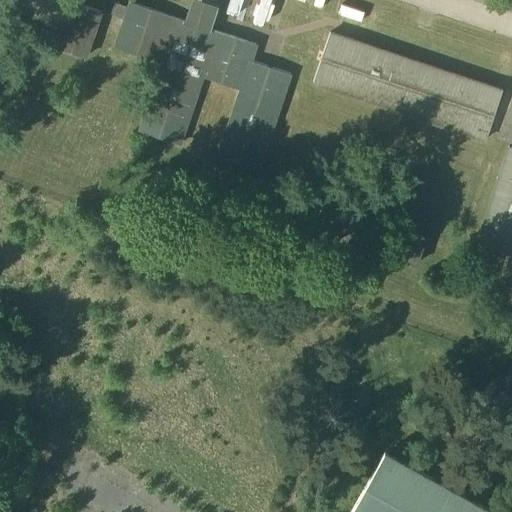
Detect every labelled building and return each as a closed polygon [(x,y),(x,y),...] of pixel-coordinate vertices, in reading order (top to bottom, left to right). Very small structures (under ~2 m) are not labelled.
[(111,0),(108,0),(93,57),(107,61),(111,47),(112,47),(124,3),(111,0)] [(229,0),(228,10),(244,13),(246,0),(229,0)] [(101,12),(71,2),(56,47),(86,58),(101,12)] [(256,44),(129,3),(114,48),(161,63),(139,132),(179,145),(201,76),(239,89),(248,61),(250,61),(256,44)] [(501,91),(329,33),(313,83),(485,141),(501,91)] [(239,89),(216,157),(258,171),(290,75),(250,61),(248,61),(239,89)] [(511,149),(508,148),(476,243),(511,255),(511,149)] [(424,239),(398,230),(389,257),(415,265),(424,239)] [(414,471),(383,453),(350,511),(509,511),(508,511),(495,511),(494,511),(491,511),(480,506),(481,504),(479,503),(478,505),(464,497),(465,495),(463,494),(462,496),(448,489),(449,487),(447,486),(446,488),(432,480),(433,478),(431,477),(430,479),(416,471),(417,470),(415,469),(414,471)]
